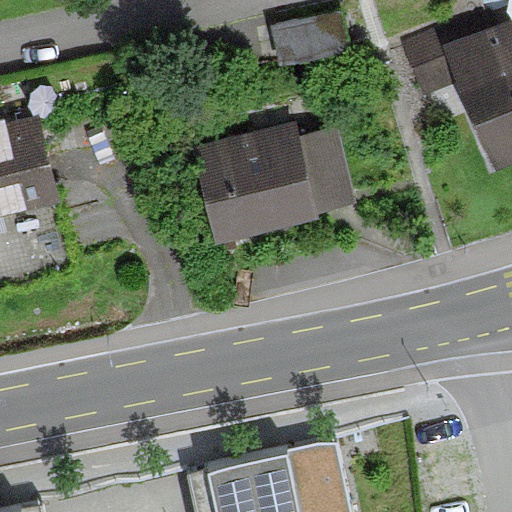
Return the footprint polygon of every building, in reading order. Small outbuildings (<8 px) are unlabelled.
[(511,0),(511,2),(511,19),(446,46),(459,80),(494,170),(511,162),(511,0)] [(343,9),(274,27),(284,69),(353,51),(343,9)] [(422,94),(459,80),(446,46),(439,27),(402,41),(422,94)] [(0,289),(72,271),(55,203),(60,202),(37,109),(0,118),(0,289)] [(193,148),(217,245),(321,219),(319,211),(301,135),(297,122),(193,148)] [(339,127),(301,135),(319,211),(355,203),(339,127)] [(191,461),(202,511),(355,511),(339,430),(191,461)] [(0,511),(52,511),(48,494),(0,503),(0,511)]
